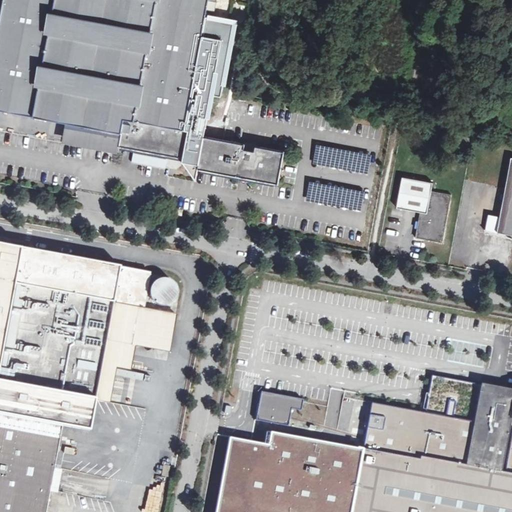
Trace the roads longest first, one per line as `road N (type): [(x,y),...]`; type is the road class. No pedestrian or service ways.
road 1 (unclassified): [(233,246),(511,297)]
road 2 (unclassified): [(183,511),(233,246)]
road 3 (unclassified): [(233,246),(0,202)]
